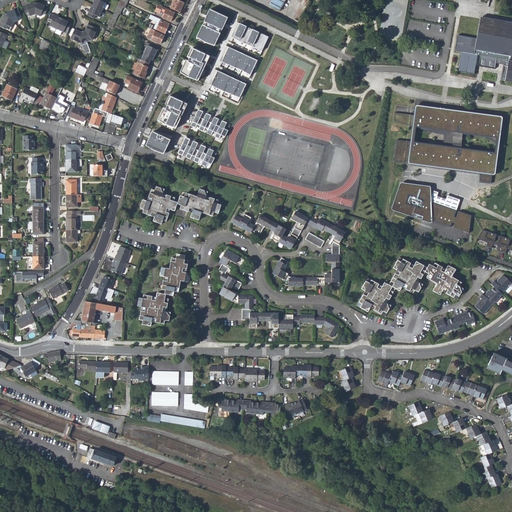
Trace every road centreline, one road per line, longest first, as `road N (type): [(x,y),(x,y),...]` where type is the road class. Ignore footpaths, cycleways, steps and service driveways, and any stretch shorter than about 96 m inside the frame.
road 1 (residential): [(511,457),(489,418),(424,394),(368,389),(365,353)]
road 2 (tertiary): [(129,147),(197,0)]
road 3 (residential): [(365,353),(460,346),(511,315)]
road 4 (residential): [(56,343),(206,351)]
road 5 (residential): [(480,274),(460,305),(410,331),(357,325)]
road 6 (residential): [(357,325),(329,303),(276,298),(262,284),(257,253)]
road 7 (residential): [(0,434),(115,477),(121,461)]
road 8 (residential): [(54,129),(59,257)]
